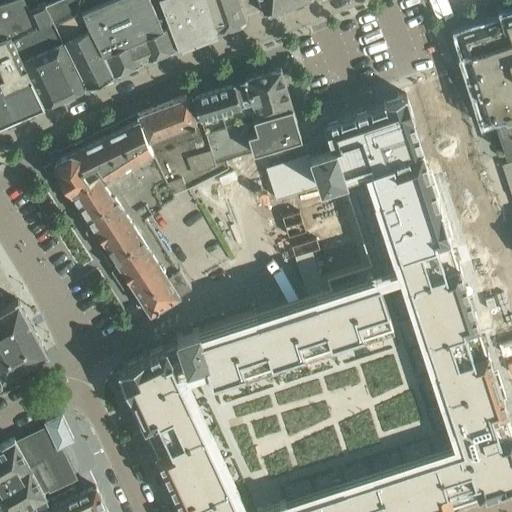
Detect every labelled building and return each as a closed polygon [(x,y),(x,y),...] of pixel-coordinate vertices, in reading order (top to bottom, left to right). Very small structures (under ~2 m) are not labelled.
[(0,22),(26,5),(23,0),(6,0),(0,2),(0,22)] [(52,0),(45,3),(59,31),(85,86),(107,76),(113,74),(81,9),(103,0),(52,0)] [(113,74),(144,60),(118,0),(103,0),(81,9),(113,74)] [(118,0),(144,60),(177,46),(168,23),(162,26),(151,0),(118,0)] [(159,0),(169,23),(168,23),(177,46),(216,31),(207,0),(159,0)] [(207,0),(216,31),(245,21),(237,0),(207,0)] [(256,0),(261,13),(288,4),(286,0),(256,0)] [(446,0),(445,3),(460,10),(465,0),(446,0)] [(24,63),(28,72),(44,105),(85,86),(59,31),(45,3),(29,10),(36,26),(30,30),(29,28),(11,35),(24,63)] [(28,10),(26,5),(0,22),(0,82),(15,117),(44,105),(28,72),(24,63),(11,35),(29,28),(30,30),(36,26),(29,10),(28,10)] [(511,8),(503,12),(503,13),(492,22),(490,16),(490,20),(456,31),(463,52),(461,52),(468,74),(470,74),(476,93),(474,94),(482,115),(493,112),(511,105),(511,8)] [(280,66),(245,76),(257,114),(291,103),(280,66)] [(257,114),(245,76),(191,93),(200,116),(204,130),(224,124),(257,114)] [(0,123),(15,117),(0,82),(0,123)] [(191,93),(137,113),(139,117),(149,144),(151,148),(172,140),(169,133),(186,127),(184,122),(200,116),(191,93)] [(331,145),(265,166),(275,194),(341,173),(370,260),(448,234),(425,161),(411,117),(414,116),(406,94),(405,94),(405,93),(383,100),(384,103),(324,122),(331,145)] [(257,114),(224,124),(234,155),(300,134),(291,103),(257,114)] [(511,105),(493,112),(500,132),(511,128),(511,105)] [(139,117),(137,113),(128,118),(130,121),(56,156),(53,164),(55,167),(70,191),(70,190),(149,311),(179,292),(191,284),(179,266),(178,266),(145,216),(162,205),(161,203),(175,194),(174,192),(168,178),(161,166),(151,148),(149,144),(139,117)] [(511,151),(511,128),(500,132),(507,154),(511,151)] [(208,148),(161,166),(168,178),(174,192),(191,184),(228,165),(225,158),(212,162),(208,148)] [(511,160),(502,164),(511,195),(511,160)] [(124,363),(120,374),(130,396),(131,396),(144,424),(145,423),(156,448),(155,448),(168,477),(185,511),(418,511),(433,507),(433,506),(451,501),(451,500),(477,491),(477,492),(499,485),(500,487),(502,486),(511,482),(511,426),(505,408),(506,408),(501,391),(492,363),(491,364),(486,347),(485,348),(485,347),(477,322),(478,322),(473,306),(472,306),(463,278),(458,262),(457,262),(449,235),(448,235),(448,234),(370,260),(369,260),(320,276),(311,249),(294,254),(295,257),(305,288),(309,301),(261,315),(259,316),(257,308),(226,319),(198,328),(176,335),(177,339),(169,343),(165,345),(164,345),(146,353),(124,363)] [(5,304),(0,307),(0,391),(43,367),(37,356),(46,351),(17,299),(5,305),(5,304)] [(38,511),(39,511),(37,508),(48,503),(43,493),(44,493),(43,491),(48,489),(49,491),(77,477),(61,444),(73,438),(62,414),(61,412),(45,420),(46,424),(27,433),(15,438),(14,436),(0,444),(0,510),(1,511),(38,511)] [(122,511),(108,480),(97,486),(39,511),(38,511),(122,511)]
